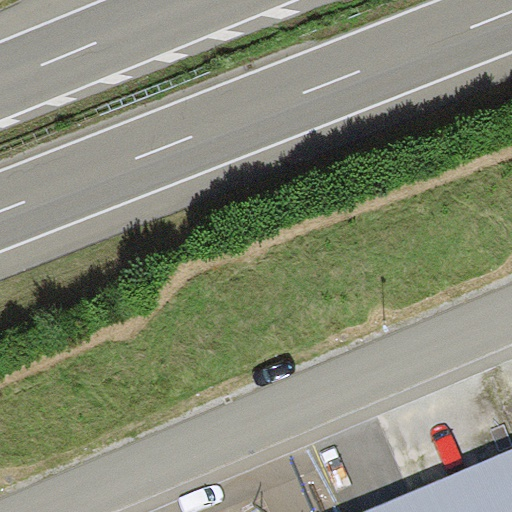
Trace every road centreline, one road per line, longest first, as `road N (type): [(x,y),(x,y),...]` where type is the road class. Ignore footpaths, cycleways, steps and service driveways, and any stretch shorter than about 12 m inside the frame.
road 1 (motorway): [(0,210),(511,11)]
road 2 (residential): [(59,511),(511,314)]
road 3 (motorway): [(204,0),(0,81)]
